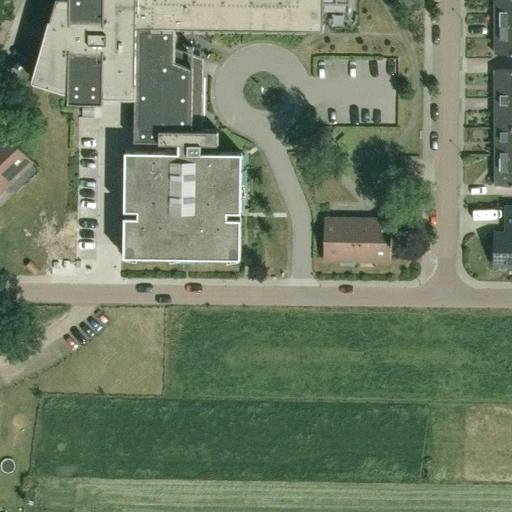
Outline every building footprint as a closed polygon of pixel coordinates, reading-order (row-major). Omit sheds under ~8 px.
[(57,0),(49,28),(45,42),(34,80),(63,89),(70,91),(70,100),(105,101),(105,95),(136,96),(135,131),(135,143),(160,143),(160,144),(179,145),(179,153),(126,152),(126,163),(126,167),(126,193),(126,197),(125,210),(125,216),(125,256),(242,257),(243,152),(223,152),(214,151),(214,143),(219,143),(219,129),(205,129),(193,129),(194,69),(193,69),(197,58),(197,57),(193,56),(193,55),(175,48),(175,27),(184,27),(191,27),(324,29),(325,2),(337,2),(337,0),(57,0)] [(511,0),(494,0),(495,24),(511,24),(511,0)] [(511,24),(495,24),(495,53),(511,53),(511,24)] [(495,98),(511,98),(511,69),(495,70),(495,98)] [(511,126),(511,98),(495,98),(496,127),(511,126)] [(496,155),(511,155),(511,126),(496,127),(496,155)] [(0,192),(33,160),(6,132),(0,137),(0,192)] [(511,155),(496,155),(496,184),(511,184),(511,155)] [(511,207),(506,208),(506,234),(494,234),(494,265),(511,265),(511,207)] [(349,219),(349,217),(337,217),(337,219),(325,219),(325,258),(392,259),(392,220),(381,220),(381,218),(369,218),(369,220),(349,219)]
